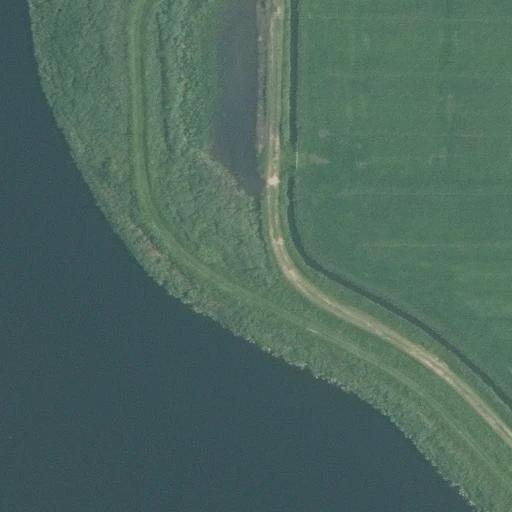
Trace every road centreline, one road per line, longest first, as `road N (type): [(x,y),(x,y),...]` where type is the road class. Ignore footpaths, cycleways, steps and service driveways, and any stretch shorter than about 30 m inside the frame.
road 1 (track): [(273,0),(271,210),(278,251),(319,298),(441,370),(511,443)]
road 2 (track): [(511,161),(271,158)]
